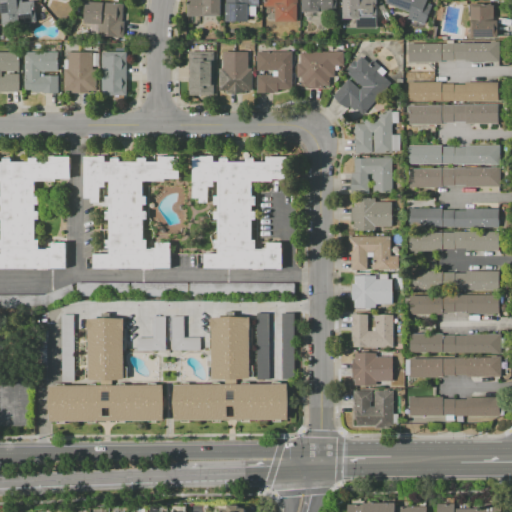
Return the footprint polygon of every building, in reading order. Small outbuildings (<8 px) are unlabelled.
[(0,0),(22,0),(22,2),(34,1),(37,22),(3,25),(0,0)] [(220,0),(221,16),(189,17),(188,0),(220,0)] [(259,0),(260,6),(255,6),(256,15),(247,15),(247,21),(226,22),(225,0),(259,0)] [(298,0),(299,22),(275,22),(275,6),(264,6),(264,0),(298,0)] [(302,0),(334,0),(335,12),(303,13),(302,0)] [(343,0),(378,0),(379,17),(361,17),(361,19),(343,20),(343,0)] [(427,0),(426,3),(433,6),(426,26),(408,19),(410,13),(385,4),(386,0),(427,0)] [(85,1),(124,3),(123,21),(124,22),(123,37),(100,36),(100,24),(83,23),(85,1)] [(497,37),(470,37),(470,4),(494,4),(494,21),(497,21),(497,37)] [(409,43),(491,43),(491,41),(500,41),(500,62),(409,62),(409,43)] [(223,52),(248,51),(248,68),(252,68),(253,94),(226,94),(226,90),(219,90),(219,68),(223,68),(223,52)] [(291,51),(257,51),(257,94),(292,93),(291,51)] [(0,52),(19,52),(19,71),(3,71),(3,74),(19,74),(19,92),(0,92),(0,52)] [(57,52),(57,72),(41,72),(41,76),(58,76),(58,92),(32,92),(32,90),(25,90),(25,52),(57,52)] [(93,52),(93,69),(98,69),(98,93),(65,93),(65,69),(69,69),(69,52),(93,52)] [(127,52),(127,95),(102,95),(102,52),(127,52)] [(213,96),(190,96),(190,57),(196,57),(196,52),(213,52),(213,96)] [(300,52),(344,52),(344,66),(334,66),(334,78),(328,78),(328,85),(323,85),(323,88),(308,88),(308,86),(302,86),(302,77),(297,77),(297,63),(300,63),(300,52)] [(362,56),(369,63),(373,59),(387,72),(383,76),(391,83),(363,114),(357,109),(355,111),(349,105),(345,109),(332,97),(348,79),(359,89),(362,86),(345,70),(355,60),(357,62),(362,56)] [(409,101),(409,82),(442,82),(442,83),(454,83),(454,84),(465,84),(465,82),(498,82),(498,101),(409,101)] [(410,124),(410,105),(499,104),(499,124),(466,124),(466,122),(442,122),(442,124),(410,124)] [(400,151),(392,151),(392,153),(355,154),(355,123),(365,123),(365,119),(378,119),(378,114),(391,110),(392,135),(400,135),(400,151)] [(409,164),(409,146),(442,145),(442,147),(454,147),(454,148),(466,148),(466,145),(500,145),(500,163),(409,164)] [(170,268),(93,268),(93,254),(109,254),(109,248),(105,248),(105,240),(109,240),(109,220),(105,220),(105,211),(109,211),(109,205),(105,205),(105,197),(109,197),(109,180),(104,180),(104,186),(100,186),(100,202),(89,202),(89,198),(83,198),(84,156),(105,156),(105,161),(112,161),(112,158),(119,158),(119,160),(138,161),(138,158),(146,158),(146,162),(158,162),(158,155),(180,156),(180,178),(142,178),(142,196),(147,196),(147,204),(143,204),(143,210),(147,210),(147,219),(143,219),(143,239),(147,239),(147,248),(155,248),(155,241),(170,241),(170,268)] [(69,156),(70,179),(34,180),(34,197),(38,197),(38,205),(34,205),(34,211),(38,211),(38,219),(34,219),(34,240),(38,240),(38,249),(47,249),(47,248),(51,248),(51,243),(65,243),(65,268),(0,268),(0,254),(1,254),(1,248),(0,248),(0,240),(1,240),(1,220),(0,220),(0,212),(1,212),(0,205),(0,161),(2,161),(2,157),(10,157),(10,161),(28,161),(28,157),(37,157),(37,161),(49,161),(49,156),(69,156)] [(204,268),(204,254),(218,254),(218,247),(214,247),(214,240),(218,240),(218,222),(214,222),(214,211),(218,211),(218,205),(214,205),(214,197),(208,197),(208,203),(199,203),(199,198),(192,198),(192,156),(213,156),(213,162),(220,162),(220,158),(228,158),(228,162),(246,162),(246,158),(255,158),(255,162),(267,162),(267,156),(285,157),(284,179),(272,179),(272,182),(252,182),(252,196),(256,196),(256,206),(252,206),(252,211),(256,211),(256,220),(252,220),(252,240),(255,240),(255,249),(263,249),(263,248),(267,248),(267,243),(282,243),(282,268),(204,268)] [(392,158),(392,193),(373,193),(373,174),(368,174),(369,193),(351,194),(351,173),(354,173),(354,159),(392,158)] [(409,188),(409,168),(500,167),(500,187),(409,188)] [(354,231),(354,221),(351,221),(351,207),(353,207),(353,198),(375,197),(375,202),(391,202),(392,226),(375,226),(375,231),(354,231)] [(498,227),(415,228),(415,208),(443,208),(443,210),(465,210),(465,208),(498,208),(498,227)] [(408,232),(499,231),(499,250),(409,251),(408,232)] [(349,237),(390,236),(390,257),(398,257),(398,270),(373,270),(373,252),(367,252),(367,270),(352,270),(351,254),(350,254),(349,237)] [(442,270),(442,289),(408,289),(408,271),(442,270)] [(456,290),(456,273),(466,273),(466,271),(499,270),(499,290),(456,290)] [(354,276),(376,275),(376,280),(392,279),(393,303),(375,304),(375,307),(354,307),(354,300),(352,300),(352,283),(354,283),(354,276)] [(72,283),(75,296),(45,307),(0,307),(0,294),(45,294),(72,283)] [(129,283),(129,296),(76,296),(76,283),(129,283)] [(185,297),(131,297),(131,283),(185,283),(185,297)] [(190,283),(244,283),(244,296),(190,296),(190,283)] [(244,283),(293,283),(293,296),(244,296),(244,283)] [(410,295),(499,294),(499,313),(410,314),(410,295)] [(269,313),(270,376),(258,376),(257,313),(269,313)] [(294,313),(294,375),(282,376),(281,313),(294,313)] [(74,314),(74,381),(62,381),(62,314),(74,314)] [(367,314),(367,332),(376,332),(376,315),(393,314),(393,348),(352,348),(351,314),(367,314)] [(184,315),(185,338),(200,338),(201,350),(173,351),(171,315),(184,315)] [(166,350),(138,351),(138,338),(154,338),(154,317),(166,317),(166,350)] [(212,378),(211,317),(250,317),(250,378),(212,378)] [(88,380),(87,319),(123,318),(124,379),(88,380)] [(501,334),(501,354),(492,354),(492,353),(410,353),(410,334),(442,334),(442,335),(455,335),(455,336),(466,336),(466,334),(501,334)] [(392,356),(392,381),(376,381),(376,385),(354,385),(354,379),(352,379),(352,358),(354,358),(354,353),(376,353),(376,357),(392,356)] [(500,356),(500,376),(466,376),(466,374),(443,374),(443,376),(410,377),(410,374),(405,374),(405,358),(410,358),(454,358),(454,357),(492,357),(492,356),(500,356)] [(288,383),(288,419),(175,420),(174,384),(288,383)] [(162,384),(162,420),(49,421),(49,385),(162,384)] [(392,390),(393,413),(398,413),(398,424),(393,424),(393,425),(386,425),(386,428),(375,428),(375,425),(356,425),(356,419),(353,419),(353,390),(371,390),(371,400),(370,400),(370,406),(374,406),(374,390),(392,390)] [(500,397),(500,415),(463,416),(463,421),(456,421),(456,415),(410,416),(410,397),(443,397),(443,398),(455,398),(455,399),(466,399),(466,397),(500,397)] [(426,506),(426,511),(347,511),(347,504),(395,503),(395,507),(426,506)] [(436,511),(500,511),(501,503),(482,503),(482,508),(454,508),(454,503),(436,503),(436,511)]
